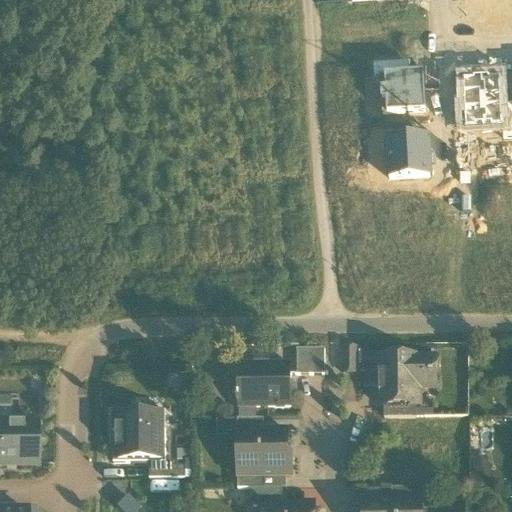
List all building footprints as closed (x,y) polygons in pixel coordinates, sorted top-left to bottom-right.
[(509,25),(508,0),(467,0),(469,27),(493,25),(509,25)] [(402,1),(380,2),(374,3),(375,15),(383,14),(402,13),(402,1)] [(420,12),(402,13),(383,14),(385,50),(421,48),(420,12)] [(511,24),(509,25),(493,25),(494,39),(511,38),(511,24)] [(374,78),(380,78),(410,76),(410,64),(373,67),(374,78)] [(424,76),(410,76),(380,78),(382,118),(426,116),(424,76)] [(465,131),(502,129),(504,129),(502,106),(501,79),(462,81),(465,131)] [(511,105),(502,106),(504,129),(502,129),(502,143),(511,142),(511,105)] [(410,129),(387,130),(387,142),(410,140),(410,129)] [(375,142),(387,142),(387,130),(375,130),(375,142)] [(427,140),(410,140),(387,142),(389,181),(430,179),(427,140)] [(304,378),(329,378),(328,347),(304,347),(304,378)] [(343,375),(357,375),(357,349),(343,349),(343,375)] [(416,408),(420,408),(419,391),(419,381),(435,381),(435,361),(379,361),(380,408),(384,408),(416,408)] [(239,402),(239,410),(291,409),(291,367),(239,368),(239,399),(237,399),(237,402),(239,402)] [(419,381),(419,391),(435,391),(435,381),(419,381)] [(384,420),(416,420),(416,408),(384,408),(384,420)] [(165,412),(113,413),(113,433),(115,433),(115,445),(113,445),(113,465),(149,464),(166,464),(165,412)] [(237,422),(238,436),(242,436),(242,434),(264,434),(264,422),(237,422)] [(37,426),(0,425),(0,465),(37,466),(37,426)] [(287,480),(292,480),(292,460),(288,460),(288,434),(264,434),(242,434),(242,436),(243,479),(243,480),(264,480),(287,480)] [(477,474),(470,476),(473,488),(493,483),(486,458),(474,461),(477,474)] [(174,464),(166,464),(149,464),(149,481),(185,480),(185,468),(174,468),(174,464)] [(238,492),(250,492),(264,492),(264,480),(243,480),(243,479),(238,479),(238,492)] [(283,492),(288,492),(287,480),(264,480),(264,492),(283,492)] [(418,509),(424,509),(423,490),(391,491),(391,508),(392,510),(418,509)] [(283,492),(264,492),(250,492),(251,510),(273,509),(273,508),(283,508),(283,492)] [(135,511),(139,508),(132,501),(122,511),(135,511)]
